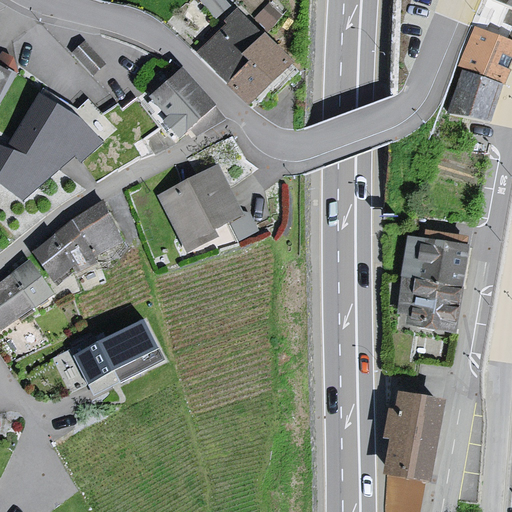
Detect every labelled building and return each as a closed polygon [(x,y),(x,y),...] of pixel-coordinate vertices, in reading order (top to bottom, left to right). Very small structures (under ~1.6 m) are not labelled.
[(231,0),(207,0),(217,14),(233,2),(231,0)] [(250,101),(291,61),(264,33),(240,8),(228,20),(231,23),(201,52),(230,81),(250,101)] [(511,65),(511,44),(477,30),(463,66),(505,83),(511,65)] [(160,90),(153,96),(171,116),(167,120),(182,134),(192,123),(195,128),(198,131),(223,118),(184,71),(173,79),(160,90)] [(504,89),(465,77),(454,112),(493,124),(504,89)] [(0,147),(0,178),(23,195),(60,164),(73,154),(76,152),(81,158),(100,140),(44,96),(10,150),(0,147)] [(219,168),(162,196),(188,248),(217,233),(213,225),(241,211),(219,168)] [(78,270),(97,261),(93,254),(121,239),(103,204),(75,221),(57,235),(36,252),(55,278),(73,263),(78,270)] [(460,280),(465,247),(411,238),(400,309),(410,311),(408,322),(432,325),(453,329),(460,280)] [(0,284),(0,322),(3,327),(35,304),(52,292),(31,263),(15,274),(0,284)] [(162,357),(143,322),(77,356),(96,392),(162,357)] [(443,400),(400,392),(386,470),(428,478),(443,400)] [(415,511),(420,487),(386,481),(384,511),(415,511)]
